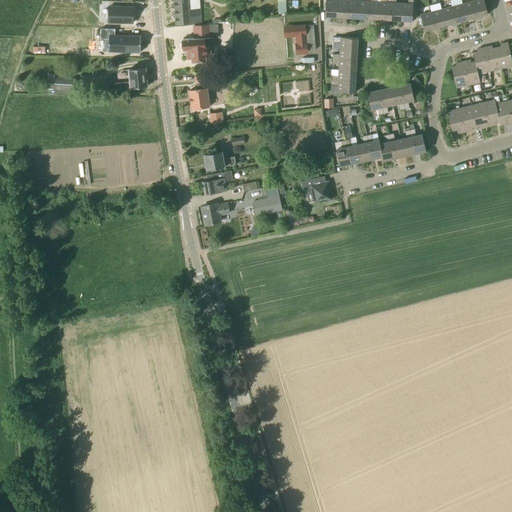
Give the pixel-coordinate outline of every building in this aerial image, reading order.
[(174,0),(177,24),(186,24),(201,22),(200,9),(191,10),(189,0),(174,0)] [(336,17),(337,0),(326,0),(325,17),(326,16),(336,17)] [(347,19),(348,0),(337,0),(336,17),(347,17),(347,19)] [(358,18),(359,1),(353,0),(352,0),(348,0),(347,19),(347,17),(358,18)] [(369,20),(369,0),(365,0),(365,1),(359,1),(358,18),(369,19),(369,20)] [(380,19),(381,2),(375,2),(374,0),(369,0),(369,20),(369,19),(380,19)] [(390,21),(391,0),(386,0),(387,2),(381,2),(380,19),(390,20),(390,21)] [(401,20),(402,3),(396,3),(396,0),(391,0),(390,21),(391,21),(391,20),(401,20)] [(412,22),(413,12),(413,0),(408,0),(408,4),(402,3),(401,20),(412,21),(412,22)] [(477,0),(473,1),(478,19),(482,18),(482,16),(488,14),(484,0),(477,0)] [(473,20),(478,19),(473,1),(463,4),(467,19),(472,18),(473,20)] [(461,21),(467,19),(463,4),(452,7),(457,25),(461,23),(461,21)] [(109,6),(109,22),(133,23),(133,7),(109,6)] [(452,26),(457,25),(452,7),(442,9),(446,25),(452,23),(452,26)] [(440,26),(446,25),(442,9),(431,12),(436,30),(441,29),(440,26)] [(431,31),(436,30),(431,12),(420,15),(425,30),(431,29),(431,31)] [(206,55),(211,55),(211,46),(215,44),(214,36),(220,36),(218,23),(194,25),(195,38),(183,39),(183,40),(183,41),(182,42),(182,46),(184,48),(184,49),(185,49),(185,53),(186,53),(187,54),(188,58),(192,57),(193,61),(206,60),(206,55)] [(307,53),(305,26),(284,28),(285,37),(297,36),(298,44),(296,44),(297,54),(307,53)] [(105,34),(105,51),(137,52),(137,35),(105,34)] [(359,38),(348,37),(334,37),(333,42),(340,42),(340,48),(357,49),(358,38),(359,38)] [(497,47),(502,72),(511,70),(511,59),(508,42),(500,44),(501,47),(497,47)] [(502,72),(497,47),(493,48),(492,46),(484,48),(491,75),(502,72)] [(357,60),(357,49),(340,48),(340,54),(333,54),(333,58),(358,60),(357,60)] [(491,75),(484,48),(477,49),(477,52),(473,53),(475,62),(479,78),(491,75)] [(358,60),(333,58),(332,63),(339,64),(339,70),(356,71),(357,60),(358,60)] [(479,78),(475,62),(471,62),(471,60),(463,62),(468,85),(480,82),(479,78)] [(456,88),(468,85),(463,62),(455,63),(456,66),(452,67),(456,88)] [(114,90),(138,87),(148,86),(146,67),(129,69),(131,81),(113,83),(114,90)] [(356,81),(356,71),(339,70),(339,76),(332,75),(331,80),(357,82),(357,81),(356,81)] [(210,106),(206,82),(213,81),(212,72),(195,75),(196,83),(197,83),(198,90),(189,91),(192,109),(210,106)] [(75,78),(65,78),(57,77),(56,89),(75,90),(75,78)] [(357,82),(331,80),(331,92),(334,96),(339,96),(343,93),(343,92),(355,93),(356,82),(357,82)] [(414,100),(413,93),(411,83),(404,84),(400,85),(405,109),(410,108),(408,101),(414,100)] [(400,110),(405,109),(400,85),(396,86),(395,86),(389,88),(393,105),(399,103),(400,110)] [(387,106),(393,105),(389,88),(383,89),(382,89),(383,89),(379,90),(384,114),(389,113),(387,106)] [(379,115),(384,114),(379,90),(375,91),(375,90),(374,90),(374,91),(368,92),(371,109),(377,108),(379,115)] [(324,99),(324,109),(334,109),(334,99),(324,99)] [(495,104),(496,104),(495,100),(483,103),(489,126),(496,124),(495,122),(499,121),(495,104)] [(505,126),(511,124),(511,121),(507,101),(496,104),(495,104),(499,121),(500,125),(505,124),(505,126)] [(481,128),(489,126),(483,103),(471,106),(476,126),(480,125),(481,128)] [(465,132),(460,108),(459,104),(447,107),(453,132),(457,131),(458,134),(465,132)] [(472,127),(476,126),(471,106),(460,108),(465,132),(473,130),(472,127)] [(211,123),(222,121),(221,113),(210,115),(211,123)] [(353,138),(351,127),(344,128),(347,139),(353,138)] [(426,151),(422,134),(416,135),(415,129),(410,130),(415,154),(419,153),(420,153),(426,151)] [(411,154),(415,154),(410,130),(405,131),(407,137),(401,139),(405,156),(411,155),(411,154)] [(405,156),(401,139),(395,140),(394,133),(389,134),(394,158),(398,157),(398,158),(399,158),(399,157),(405,156)] [(380,144),(380,143),(379,140),(373,141),(372,134),(367,135),(372,159),(376,158),(376,159),(377,158),(382,157),(383,157),(380,144)] [(390,159),(394,158),(389,134),(384,135),(386,142),(380,143),(380,144),(383,157),(382,157),(383,161),(390,159),(390,160),(390,159)] [(368,160),(372,159),(367,135),(362,136),(364,143),(358,144),(362,161),(368,160)] [(232,146),(245,144),(244,138),(231,139),(232,146)] [(362,161),(358,144),(352,146),(351,139),(346,140),(351,164),(355,163),(356,163),(362,161)] [(347,165),(351,164),(346,140),(335,142),(340,166),(347,165)] [(207,170),(217,168),(225,166),(236,164),(235,156),(224,158),(222,151),(205,154),(205,156),(203,158),(204,161),(206,162),(207,170)] [(206,195),(226,191),(225,182),(233,180),(231,170),(207,175),(208,175),(209,180),(203,182),(206,195)] [(322,201),(332,199),(330,190),(328,182),(326,182),(325,176),(301,181),(304,192),(312,190),(314,201),(322,199),(322,201)] [(244,191),(254,189),(260,188),(258,181),(243,184),(244,191)] [(282,210),(281,206),(279,196),(253,202),(256,215),(282,210)] [(219,215),(230,213),(228,203),(221,205),(220,203),(217,204),(202,207),(206,225),(221,221),(219,215)]
